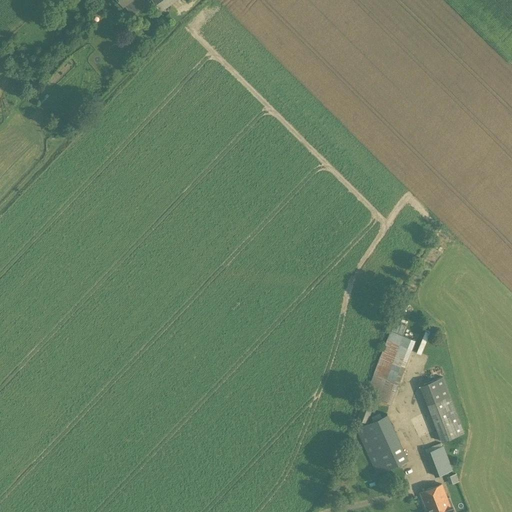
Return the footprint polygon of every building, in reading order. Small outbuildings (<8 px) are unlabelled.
[(118,0),(122,6),(124,5),(130,13),(141,6),(139,2),(141,0),(118,0)] [(151,0),(160,12),(169,6),(165,0),(151,0)] [(389,329),(356,419),(367,423),(376,400),(390,405),(415,340),(403,335),(407,325),(396,321),(392,330),(389,329)] [(464,433),(450,395),(443,377),(420,385),(427,404),(441,441),(464,433)] [(383,471),(408,460),(396,432),(387,414),(368,423),(363,425),(356,428),(358,432),(377,474),(383,471)] [(443,445),(425,452),(434,476),(453,469),(443,445)] [(448,483),(458,480),(455,472),(445,476),(448,483)] [(356,480),(348,488),(355,494),(362,486),(356,480)] [(449,497),(446,498),(441,485),(420,492),(427,511),(454,511),(453,507),(449,509),(449,508),(453,506),(449,497)]
